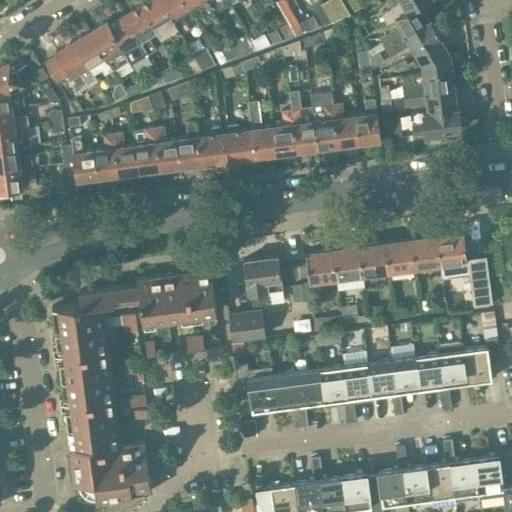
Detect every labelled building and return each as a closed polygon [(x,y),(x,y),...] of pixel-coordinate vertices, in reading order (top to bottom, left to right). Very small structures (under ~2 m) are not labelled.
[(172,36),(181,31),(162,0),(143,0),(140,2),(157,29),(161,36),(169,31),(172,36)] [(182,14),(190,9),(184,0),(162,0),(181,31),(189,26),(182,14)] [(214,11),(206,0),(184,0),(190,9),(198,4),(205,16),(214,11)] [(230,1),(229,0),(206,0),(214,11),(230,1)] [(276,0),(295,33),(303,28),(286,0),(276,0)] [(350,13),(342,0),(325,0),(321,2),(332,20),(350,13)] [(423,0),(402,0),(403,1),(384,12),(389,21),(397,16),(421,2),(423,0)] [(149,33),(157,29),(140,2),(124,12),(148,51),(156,46),(149,33)] [(332,20),(321,2),(313,7),(323,23),(332,20)] [(430,17),(421,2),(397,16),(401,24),(382,35),(388,44),(431,18),(431,17),(430,17)] [(140,56),(148,51),(124,12),(109,21),(122,44),(124,48),(129,57),(132,60),(140,56)] [(313,14),(307,17),(313,27),(320,24),(313,14)] [(306,29),(313,27),(307,17),(301,21),(306,29)] [(122,44),(109,21),(107,18),(89,28),(112,67),(121,62),(129,57),(124,48),(122,44)] [(411,42),(416,51),(441,37),(442,36),(431,18),(388,44),(393,53),(411,42)] [(286,37),(294,32),(287,21),(279,26),(286,37)] [(335,34),(332,26),(321,30),(325,38),(335,34)] [(112,67),(89,28),(73,38),(88,64),(96,59),(104,72),(112,67)] [(276,28),(270,31),(276,41),(283,38),(276,28)] [(304,36),(305,45),(325,38),(321,30),(304,36)] [(269,43),(276,41),(270,31),(264,35),(269,43)] [(242,35),(232,41),(239,54),(251,50),(242,35)] [(441,37),(416,51),(421,59),(422,71),(451,67),(449,52),(441,37)] [(80,69),(88,64),(73,38),(56,48),(58,51),(69,71),(76,81),(79,87),(88,81),(80,69)] [(281,45),(283,54),(301,51),(300,38),(281,45)] [(227,58),(239,54),(232,41),(221,47),(227,58)] [(193,52),(203,68),(216,63),(206,45),(193,52)] [(283,54),(281,45),(274,47),(275,57),(283,54)] [(370,62),(369,55),(368,48),(357,50),(359,64),(370,62)] [(371,67),(384,59),(378,49),(369,55),(370,62),(371,67)] [(0,62),(0,85),(10,84),(22,78),(16,68),(26,62),(20,51),(0,62)] [(58,51),(45,59),(56,79),(62,75),(68,85),(76,81),(69,71),(58,51)] [(193,52),(181,59),(189,73),(203,68),(193,52)] [(241,59),(245,68),(261,62),(258,53),(241,59)] [(394,63),(398,70),(408,64),(404,57),(394,63)] [(241,60),(222,67),(225,76),(244,69),(241,60)] [(160,71),(166,81),(184,74),(176,61),(160,71)] [(293,84),(299,84),(298,78),(299,78),(297,65),(287,66),(288,79),(293,79),(293,84)] [(40,80),(48,76),(42,66),(34,70),(40,80)] [(402,84),(403,94),(454,87),(451,67),(422,71),(424,81),(402,84)] [(200,75),(192,78),(196,88),(204,85),(200,75)] [(152,76),(143,81),(147,88),(157,84),(152,76)] [(10,84),(0,85),(0,105),(12,104),(25,102),(22,82),(24,81),(22,78),(10,84)] [(129,95),(147,88),(143,81),(141,78),(125,88),(127,92),(129,95)] [(121,81),(115,84),(113,93),(116,98),(127,92),(125,88),(121,81)] [(380,86),(381,97),(390,96),(389,84),(380,86)] [(58,95),(52,86),(45,90),(50,99),(58,95)] [(297,147),(317,144),(314,115),(312,102),(301,103),(299,87),(289,89),(291,105),(297,147)] [(457,106),(454,87),(403,94),(405,104),(426,101),(427,110),(457,106)] [(161,89),(149,94),(154,108),(166,104),(161,89)] [(317,144),(338,142),(332,99),(331,89),(310,92),(312,102),(314,115),(317,144)] [(154,108),(149,94),(130,100),(132,110),(142,109),(144,112),(154,108)] [(366,108),(355,110),(359,139),(380,136),(375,94),(364,95),(366,108)] [(402,95),(392,96),(393,106),(403,105),(402,95)] [(392,107),(390,96),(381,97),(383,108),(392,107)] [(74,109),(83,108),(76,97),(70,101),(74,109)] [(247,99),(249,111),(251,123),(255,153),(276,150),(272,121),(261,122),(258,97),(247,99)] [(338,142),(359,139),(355,110),(344,111),(342,98),(332,99),(338,142)] [(118,103),(108,107),(111,115),(121,111),(118,103)] [(14,114),(12,104),(0,105),(0,125),(28,122),(27,112),(14,114)] [(276,150),(297,147),(291,105),(281,106),(283,119),(272,121),(276,150)] [(425,131),(426,136),(445,133),(445,129),(461,127),(458,106),(457,106),(427,110),(423,110),(424,120),(413,122),(414,132),(425,131)] [(111,115),(108,107),(98,110),(101,119),(111,115)] [(63,118),(62,108),(49,109),(51,120),(63,118)] [(81,123),(79,114),(68,116),(70,124),(81,123)] [(400,134),(397,115),(385,116),(388,136),(400,134)] [(63,118),(51,120),(52,131),(65,129),(63,118)] [(201,160),(197,131),(195,118),(185,119),(187,132),(176,133),(180,163),(201,160)] [(232,161),(256,158),(255,153),(251,123),(238,125),(237,119),(226,121),(232,161)] [(197,131),(201,160),(202,165),(227,162),(221,121),(209,123),(210,129),(197,131)] [(0,125),(0,145),(18,144),(31,142),(29,132),(28,122),(0,125)] [(160,166),(180,163),(176,133),(165,135),(163,122),(154,123),(160,166)] [(135,139),(139,168),(160,166),(154,123),(144,124),(146,137),(135,139)] [(118,171),(139,168),(135,139),(124,140),(122,127),(113,129),(118,171)] [(104,143),(95,144),(98,174),(118,171),(113,129),(103,130),(104,143)] [(76,176),(98,174),(95,144),(83,146),(81,133),(71,134),(72,142),(74,159),(76,176)] [(63,160),(74,159),(72,142),(61,143),(63,160)] [(19,154),(18,144),(0,145),(0,166),(31,162),(38,161),(37,151),(19,154)] [(58,161),(60,178),(76,176),(74,159),(63,160),(58,161)] [(33,171),(31,162),(0,166),(0,193),(11,192),(10,186),(36,182),(34,171),(33,171)] [(473,305),(492,302),(486,256),(467,258),(463,228),(437,232),(440,261),(442,274),(469,271),(473,305)] [(411,235),(415,265),(440,261),(437,232),(411,235)] [(411,235),(385,239),(389,268),(415,265),(411,235)] [(359,242),(363,272),(389,268),(385,239),(359,242)] [(333,245),(336,275),(363,272),(359,242),(333,245)] [(305,249),(309,279),(336,275),(333,245),(305,249)] [(278,252),(243,257),(246,281),(247,280),(249,292),(255,291),(256,294),(251,295),(253,304),(270,302),(270,301),(285,299),(278,252)] [(217,309),(212,266),(192,268),(191,264),(181,265),(181,270),(138,275),(139,281),(140,294),(143,319),(217,309)] [(103,299),(140,294),(139,281),(80,289),(81,301),(52,304),(57,338),(107,332),(103,299)] [(310,295),(308,282),(291,284),(293,297),(310,295)] [(422,298),(422,307),(432,307),(432,298),(422,298)] [(382,304),(367,306),(368,317),(384,315),(382,304)] [(263,306),(229,311),(233,336),(266,332),(263,306)] [(494,308),(483,310),(485,325),(496,324),(494,308)] [(135,311),(122,313),(124,329),(137,327),(135,311)] [(353,312),(341,314),(342,322),(354,320),(353,312)] [(338,326),(337,314),(325,315),(327,327),(338,326)] [(410,321),(401,322),(402,330),(412,329),(410,321)] [(341,340),(339,329),(316,332),(318,343),(341,340)] [(112,371),(107,332),(57,338),(58,346),(54,347),(55,361),(60,360),(62,377),(112,371)] [(187,336),(188,349),(205,347),(203,334),(187,336)] [(307,342),(306,334),(298,335),(299,343),(307,342)] [(501,358),(498,335),(486,336),(487,344),(463,347),(468,380),(492,377),(490,360),(501,358)] [(145,340),(147,354),(157,353),(155,339),(145,340)] [(444,383),(448,382),(468,380),(463,347),(462,339),(439,342),(440,350),(444,383)] [(420,386),(439,384),(441,395),(450,393),(448,382),(444,383),(440,350),(416,353),(420,386)] [(396,389),(401,389),(420,386),(416,353),(392,356),(396,389)] [(373,392),(392,390),(393,401),(402,400),(401,389),(396,389),(392,356),(368,359),(373,392)] [(143,367),(142,358),(128,360),(129,369),(143,367)] [(373,392),(368,359),(344,363),(349,395),(353,395),(360,394),(361,400),(373,398),(373,392)] [(277,405),(273,372),(272,364),(249,367),(248,360),(236,361),(240,393),(239,393),(241,410),(253,408),(277,405)] [(349,395),(344,363),(321,366),(325,398),(326,405),(338,403),(337,397),(344,396),(346,407),(355,406),(353,395),(349,395)] [(301,402),(306,401),(325,398),(321,366),(297,369),(301,402)] [(144,375),(143,367),(129,369),(131,377),(144,375)] [(277,405),(297,402),(298,413),(307,412),(306,401),(301,402),(297,369),(273,372),(277,405)] [(60,395),(62,409),(66,408),(67,417),(68,424),(71,448),(121,442),(112,371),(62,377),(64,394),(60,395)] [(442,406),(451,405),(450,393),(441,395),(442,406)] [(395,412),(404,411),(402,400),(393,401),(395,412)] [(150,415),(149,406),(135,408),(136,417),(150,415)] [(347,419),(356,417),(355,406),(346,407),(347,419)] [(300,425),(309,424),(307,412),(298,413),(300,425)] [(257,433),(255,418),(243,419),(245,435),(257,433)] [(445,449),(454,448),(452,436),(443,438),(445,449)] [(145,439),(121,442),(71,448),(75,479),(78,478),(79,483),(81,486),(84,490),(88,492),(92,493),(97,493),(97,496),(152,489),(145,439)] [(397,455),(406,454),(405,443),(396,444),(397,455)] [(475,456),(455,459),(454,448),(445,449),(446,460),(451,459),(455,492),(479,489),(475,456)] [(511,451),(475,456),(479,489),(480,497),(511,492),(511,451)] [(313,466),(322,465),(320,454),(311,455),(313,466)] [(427,463),(408,465),(406,454),(397,455),(399,466),(403,466),(408,498),(431,495),(427,463)] [(451,459),(446,460),(427,463),(431,495),(455,492),(451,459)] [(323,476),(322,465),(313,466),(314,478),(319,477),(323,510),(323,511),(347,511),(347,506),(343,474),(323,476)] [(403,466),(399,466),(379,469),(379,473),(383,502),(408,498),(403,466)] [(347,506),(350,506),(371,503),(372,511),(384,509),(383,502),(379,473),(368,474),(367,471),(343,474),(347,506)] [(319,477),(314,478),(295,480),(299,511),(305,511),(323,510),(319,477)] [(299,511),(295,480),(271,483),(273,500),(253,503),(254,511),(299,511)] [(254,511),(253,503),(252,495),(241,496),(242,511),(254,511)] [(222,511),(221,503),(177,508),(177,511),(222,511)]
